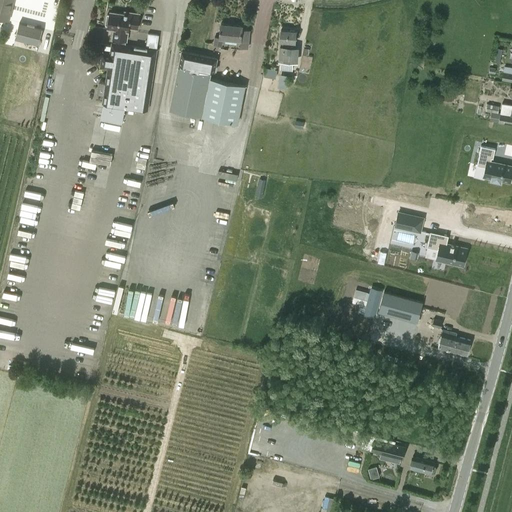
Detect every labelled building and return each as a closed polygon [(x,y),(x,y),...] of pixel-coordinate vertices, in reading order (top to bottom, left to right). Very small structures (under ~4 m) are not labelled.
[(0,0),(0,19),(9,21),(14,0),(0,0)] [(148,111),(157,50),(126,45),(126,41),(127,41),(128,31),(129,32),(129,28),(138,29),(140,14),(131,13),(131,15),(110,12),(110,15),(107,14),(106,25),(108,25),(108,28),(114,29),(113,39),(120,40),(119,44),(112,43),(111,54),(109,55),(107,56),(105,57),(104,59),(104,63),(104,64),(105,67),(107,68),(108,69),(103,104),(148,111)] [(19,23),(15,40),(38,46),(43,29),(19,23)] [(248,49),(250,31),(242,30),(242,26),(221,24),(219,37),(214,37),(213,44),(222,46),(223,39),(241,41),(241,48),(248,49)] [(297,31),(281,30),(280,42),(279,61),(286,62),(285,69),(292,70),(293,62),(294,62),(295,47),(285,46),(285,41),(296,42),(297,31)] [(148,33),(146,45),(157,47),(159,35),(148,33)] [(207,56),(182,51),(170,110),(238,124),(245,86),(213,79),(217,58),(207,56)] [(274,77),(276,69),(264,67),(262,75),(274,77)] [(511,73),(503,72),(502,81),(511,82),(511,73)] [(286,87),(287,74),(278,74),(277,87),(286,87)] [(511,112),(510,115),(498,113),(499,105),(487,103),(486,111),(491,112),(490,120),(499,123),(511,124),(511,112)] [(88,158),(99,161),(100,157),(101,157),(102,153),(90,150),(88,158)] [(511,188),(511,169),(493,167),(490,185),(511,189),(511,188)] [(266,181),(259,179),(255,196),(263,198),(266,181)] [(473,208),(496,213),(501,190),(479,185),(473,208)] [(458,198),(456,207),(470,209),(471,201),(458,198)] [(420,231),(420,230),(423,217),(399,212),(395,226),(420,231)] [(492,236),(494,221),(479,220),(477,234),(492,236)] [(434,245),(431,259),(458,265),(462,246),(437,240),(439,231),(425,228),(421,242),(434,245)] [(222,242),(224,232),(208,230),(207,241),(222,242)] [(137,317),(143,291),(124,286),(118,313),(137,317)] [(423,302),(385,292),(379,312),(417,322),(423,302)] [(90,307),(85,338),(102,342),(108,310),(90,307)] [(443,321),(434,319),(432,326),(441,329),(443,321)] [(467,355),(470,341),(456,338),(457,333),(443,329),(442,334),(438,348),(467,355)] [(385,441),(364,436),(361,448),(381,454),(402,459),(405,447),(385,441)] [(251,448),(250,453),(276,459),(277,454),(251,448)] [(436,468),(433,465),(434,463),(414,457),(410,469),(431,474),(435,473),(436,468)] [(385,461),(383,469),(392,471),(393,462),(385,461)] [(324,495),(320,511),(328,511),(332,497),(324,495)]
